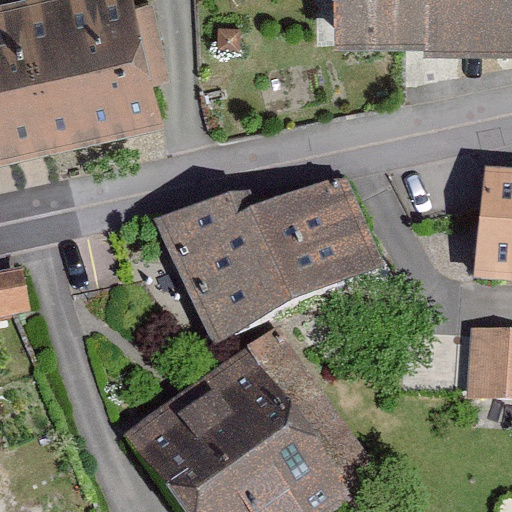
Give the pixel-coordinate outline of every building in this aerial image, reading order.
[(0,160),(163,129),(120,0),(31,0),(0,8),(0,160)] [(337,0),(335,50),(434,55),(437,0),(337,0)] [(511,0),(437,0),(434,55),(434,58),(511,62),(511,0)] [(252,187),(166,222),(215,342),(391,270),(349,167),(259,204),(252,187)] [(511,168),(484,167),(478,275),(511,276),(511,168)] [(0,323),(17,321),(12,286),(0,288),(0,323)] [(279,324),(124,434),(180,511),(331,511),(386,473),(279,324)] [(511,348),(468,345),(463,412),(511,415),(511,348)]
